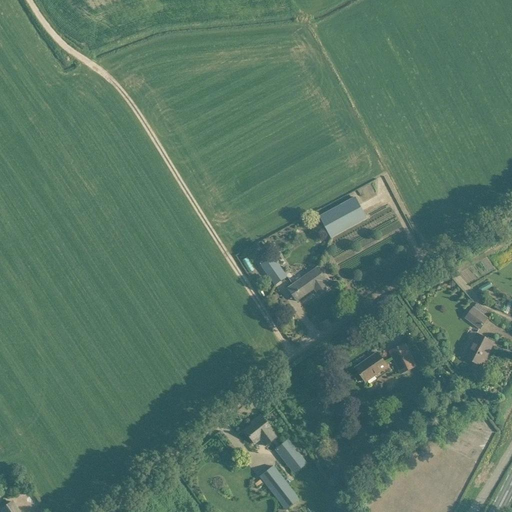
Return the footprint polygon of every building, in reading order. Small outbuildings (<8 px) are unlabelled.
[(320,216),(327,229),(332,238),(367,219),(362,210),(355,197),(320,216)] [(273,257),(261,265),(275,285),(287,276),(273,257)] [(327,281),(324,277),(318,268),(296,283),(288,289),(294,297),(294,296),(298,293),(302,298),(309,293),(309,292),(314,288),(319,295),(329,288),(325,282),(327,281)] [(474,308),(466,318),(480,329),(488,318),(474,308)] [(467,358),(482,366),(494,343),(477,334),(472,342),(475,343),(467,358)] [(390,352),(395,361),(401,374),(416,366),(406,345),(390,352)] [(356,367),(362,376),(365,381),(387,367),(383,361),(378,353),(356,367)] [(329,395),(322,396),(323,408),(328,408),(328,405),(331,405),(329,395)] [(244,431),(250,439),(253,443),(258,439),(264,446),(276,437),(270,429),(260,416),(253,421),(255,423),(244,431)] [(295,473),(307,464),(287,440),(275,450),(295,473)] [(260,477),(286,510),(299,500),(273,467),(260,477)] [(18,511),(11,501),(0,508),(0,510),(1,511),(18,511)]
